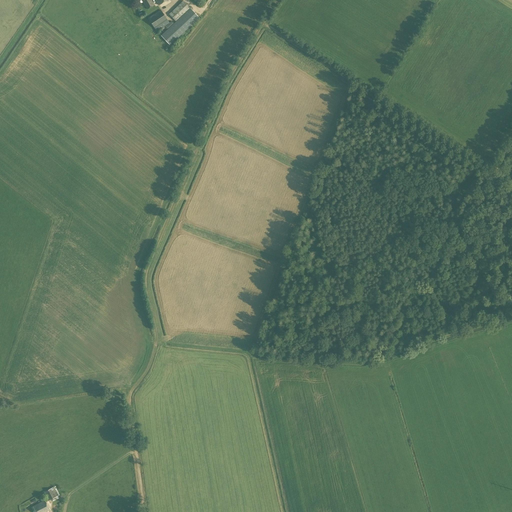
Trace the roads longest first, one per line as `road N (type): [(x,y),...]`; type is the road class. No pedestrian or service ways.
road 1 (track): [(136,452),(129,394),(156,335),(146,270),(197,149)]
road 2 (track): [(493,175),(262,23)]
road 3 (track): [(493,175),(383,356)]
road 4 (track): [(197,149),(262,23)]
road 5 (track): [(0,399),(7,406),(133,387)]
